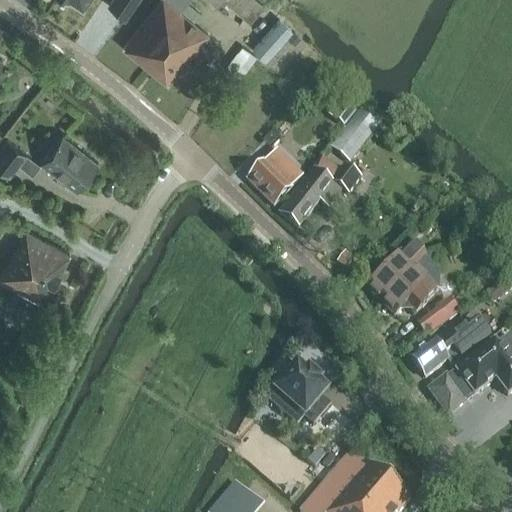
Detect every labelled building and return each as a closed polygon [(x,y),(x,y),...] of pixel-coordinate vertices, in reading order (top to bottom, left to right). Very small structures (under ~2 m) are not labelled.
[(66,0),(68,1),(69,0),(83,10),(84,9),(89,0),(66,0)] [(112,0),(109,6),(126,17),(137,0),(112,0)] [(157,0),(121,45),(168,83),(207,35),(179,13),(190,0),(157,0)] [(250,23),(265,6),(257,0),(209,0),(218,8),(224,1),(250,23)] [(279,19),(253,49),(265,60),(286,37),(291,30),(279,19)] [(294,32),(288,39),(294,44),(300,38),(294,32)] [(215,94),(209,101),(217,108),(227,95),(258,58),(242,45),(225,67),(234,74),(217,95),(215,94)] [(343,99),(328,117),(344,130),(359,112),(365,105),(366,103),(353,92),(351,90),(343,99)] [(329,149),(350,165),(376,132),(378,130),(358,114),(357,115),(329,149)] [(41,162),(78,191),(99,162),(63,135),(41,162)] [(34,176),(43,164),(8,138),(0,147),(0,170),(10,178),(20,165),(34,176)] [(265,162),(247,181),(273,207),(292,188),(291,187),(301,177),(276,153),(266,163),(265,162)] [(299,228),(319,203),(327,209),(339,193),(347,199),(359,183),(343,171),(338,177),(319,163),(312,173),(311,172),(280,214),(299,228)] [(0,278),(44,303),(70,254),(26,230),(0,277),(0,278)] [(368,289),(381,302),(425,257),(411,244),(402,255),(368,289)] [(345,252),(337,263),(347,271),(356,260),(345,252)] [(439,271),(425,257),(381,302),(395,315),(407,303),(417,312),(439,290),(439,271)] [(504,281),(495,287),(502,298),(511,291),(504,281)] [(417,326),(424,335),(427,339),(459,315),(449,302),(417,326)] [(418,377),(442,359),(450,369),(488,341),(474,323),(435,352),(426,341),(404,358),(418,377)] [(495,343),(447,380),(466,404),(495,381),(508,397),(511,394),(511,365),(498,347),(509,339),(509,338),(497,347),(495,343)] [(319,399),(325,392),(316,384),(318,381),(313,377),(307,372),(305,376),(295,368),(275,393),(288,404),(280,413),(297,427),(303,418),(313,426),(329,407),(319,399)] [(445,378),(427,392),(448,418),(466,404),(447,380),(445,378)] [(300,511),(400,511),(410,500),(352,452),(300,511)] [(233,483),(208,511),(256,511),(261,506),(233,483)]
